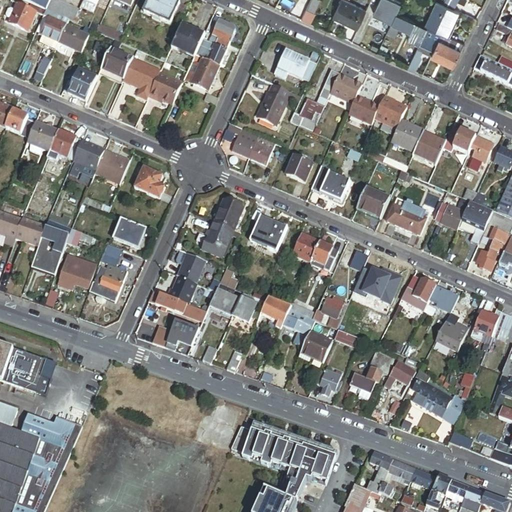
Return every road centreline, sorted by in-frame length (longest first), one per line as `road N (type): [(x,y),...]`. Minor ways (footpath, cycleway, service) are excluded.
road 1 (residential): [(511,300),(199,166)]
road 2 (residential): [(115,352),(352,435)]
road 3 (residential): [(199,166),(0,82)]
road 4 (residential): [(115,352),(199,166)]
road 5 (residential): [(267,16),(450,99)]
road 6 (residential): [(352,435),(511,490)]
road 7 (residential): [(199,166),(267,16)]
road 8 (residential): [(0,312),(115,352)]
